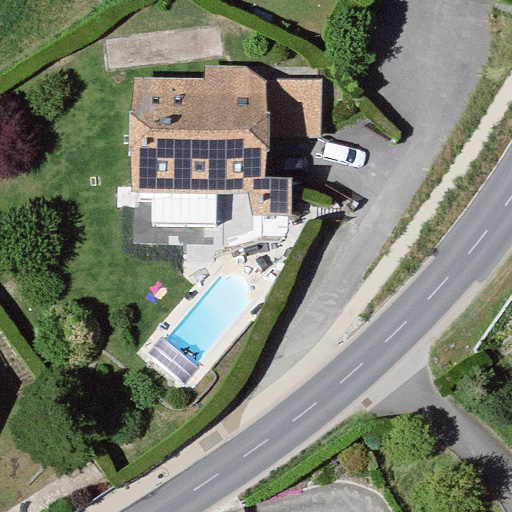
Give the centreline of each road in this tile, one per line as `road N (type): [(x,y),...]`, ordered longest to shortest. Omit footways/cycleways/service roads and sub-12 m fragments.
road 1 (tertiary): [(166,511),(376,355)]
road 2 (tertiary): [(376,355),(511,192)]
road 3 (residential): [(376,355),(511,489)]
